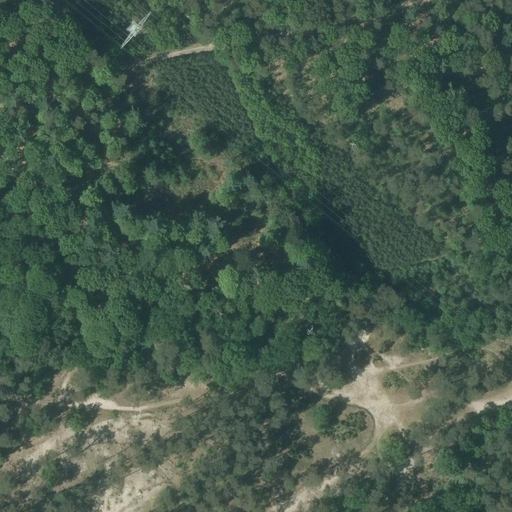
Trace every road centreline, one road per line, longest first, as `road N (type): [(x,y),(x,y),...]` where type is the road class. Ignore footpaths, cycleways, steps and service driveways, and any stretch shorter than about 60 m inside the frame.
road 1 (track): [(420,0),(0,87)]
road 2 (track): [(63,21),(65,74),(48,123),(59,206),(45,245),(0,286)]
